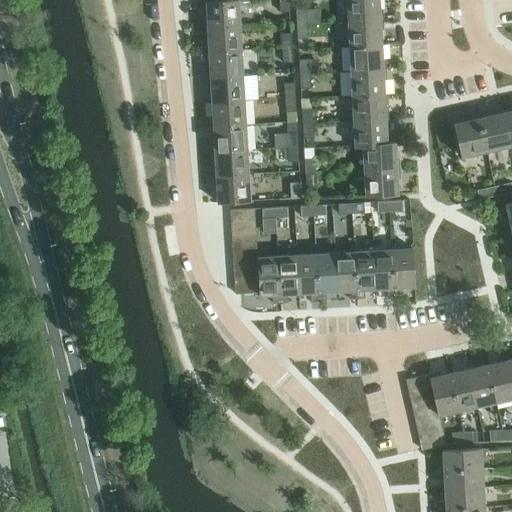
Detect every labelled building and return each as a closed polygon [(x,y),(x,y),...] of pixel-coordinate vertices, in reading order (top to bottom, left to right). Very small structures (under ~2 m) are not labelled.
[(233,0),(206,2),(207,27),(240,26),(238,0),(233,0)] [(289,0),(279,0),(280,12),(290,11),(289,0)] [(346,0),(348,21),(380,20),(378,0),(346,0)] [(296,10),(297,25),(307,24),(306,10),(296,10)] [(380,20),(348,21),(349,46),(381,45),(380,20)] [(307,24),(297,25),(297,39),(307,38),(307,24)] [(240,26),(207,27),(209,52),(241,50),(240,26)] [(281,34),(282,48),(292,48),(291,33),(281,34)] [(381,45),(349,46),(350,71),(383,69),(381,45)] [(292,48),(282,48),(283,63),(293,62),(292,48)] [(241,50),(209,52),(210,77),(243,75),(241,50)] [(299,60),(299,74),(309,74),(309,59),(299,60)] [(383,69),(350,71),(352,96),(384,94),(383,69)] [(309,74),(299,74),(300,89),(310,88),(309,74)] [(243,75),(210,77),(211,102),(244,100),(243,75)] [(284,83),(285,98),(295,97),(294,83),(284,83)] [(384,94),(352,96),(353,121),(386,119),(384,94)] [(295,97),(285,98),(286,112),(296,112),(295,97)] [(244,100),(211,102),(213,127),(245,125),(244,100)] [(301,109),(302,124),(312,123),(311,109),(301,109)] [(511,110),(503,112),(511,146),(511,145),(511,110)] [(503,112),(479,118),(487,151),(511,146),(503,112)] [(487,151),(479,118),(454,123),(461,157),(487,151)] [(386,119),(353,121),(354,147),(362,146),(362,145),(387,144),(387,143),(386,119)] [(312,123),(302,124),(303,138),(313,138),(312,123)] [(245,125),(213,127),(214,152),(247,150),(245,125)] [(287,133),(288,147),(298,147),(297,132),(287,133)] [(362,145),(362,146),(364,170),(396,168),(395,142),(387,143),(387,144),(362,145)] [(298,147),(288,147),(288,162),(298,161),(298,147)] [(247,150),(214,152),(216,176),(248,175),(247,150)] [(304,159),(305,173),(315,173),(314,158),(304,159)] [(396,168),(364,170),(365,196),(398,194),(396,168)] [(315,173),(305,173),(306,188),(316,187),(315,173)] [(248,175),(216,176),(217,202),(250,201),(248,175)] [(511,188),(511,182),(494,185),(497,196),(511,192),(511,188)] [(290,183),(291,198),(301,198),(300,183),(290,183)] [(497,196),(494,185),(477,189),(479,200),(497,196)] [(402,200),(389,201),(390,211),(403,210),(402,200)] [(390,211),(389,201),(377,201),(377,211),(390,211)] [(364,202),(351,203),(352,213),(364,212),(364,202)] [(352,213),(351,203),(338,204),(339,214),(352,213)] [(325,204),(313,205),(313,215),(326,214),(325,204)] [(313,215),(313,205),(300,206),(301,216),(313,215)] [(275,217),(274,207),(262,208),(262,218),(275,217)] [(287,207),(274,207),(275,217),(288,217),(287,207)] [(230,210),(231,222),(255,221),(254,209),(230,210)] [(275,217),(262,218),(263,233),(276,232),(275,217)] [(255,221),(231,222),(231,234),(255,233),(255,221)] [(255,233),(231,234),(232,246),(256,244),(255,233)] [(256,244),(232,246),(233,258),(257,256),(256,244)] [(412,248),(392,249),(395,296),(403,296),(402,287),(414,286),(412,248)] [(392,249),(373,250),(375,289),(387,288),(387,297),(395,296),(392,249)] [(373,250),(354,251),(357,298),(364,298),(364,289),(375,289),(373,250)] [(354,251),(335,253),(337,291),(349,290),(349,299),(357,298),(354,251)] [(335,253),(316,254),(318,301),(326,300),(325,291),(337,291),(335,253)] [(316,254),(296,255),(299,293),(310,292),(311,301),(318,301),(316,254)] [(296,255),(277,256),(280,303),(288,303),(287,294),(299,293),(296,255)] [(257,256),(233,258),(234,270),(258,268),(257,256)] [(280,303),(277,256),(257,257),(260,295),(272,295),(272,303),(280,303)] [(258,268),(234,270),(234,282),(258,280),(258,268)] [(258,280),(234,282),(235,294),(259,292),(258,280)] [(511,389),(506,361),(487,365),(495,402),(511,398),(511,389)] [(487,365),(468,369),(477,406),(495,402),(487,365)] [(468,369),(449,373),(458,411),(477,406),(468,369)] [(458,411),(449,373),(430,378),(438,415),(458,411)] [(429,374),(406,379),(405,379),(408,391),(432,386),(429,374)] [(432,386),(408,391),(411,403),(434,398),(432,386)] [(434,398),(411,403),(413,415),(437,409),(434,398)] [(437,409),(413,415),(416,426),(440,421),(437,409)] [(440,421),(416,426),(419,438),(442,433),(440,421)] [(511,429),(502,431),(502,441),(511,440),(511,429)] [(502,441),(502,431),(489,431),(489,442),(502,441)] [(476,432),(463,433),(463,443),(477,443),(476,432)] [(442,433),(419,438),(421,450),(445,444),(442,433)] [(463,443),(463,433),(451,434),(452,444),(463,443)] [(434,463),(435,471),(482,468),(481,448),(442,451),(443,463),(434,463)] [(482,468),(435,471),(435,479),(444,478),(445,490),(483,487),(482,468)] [(437,502),(437,509),(484,507),(483,487),(445,490),(445,501),(437,502)]
